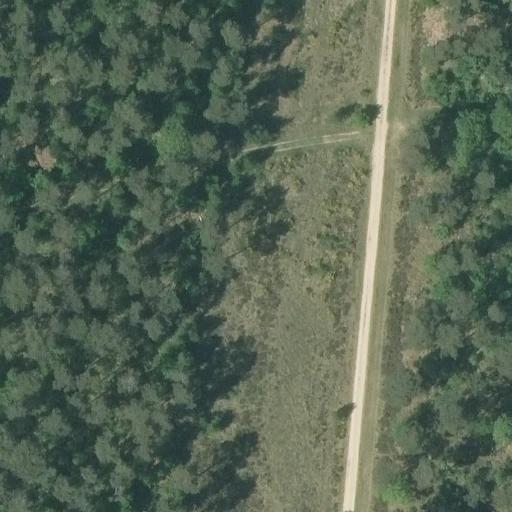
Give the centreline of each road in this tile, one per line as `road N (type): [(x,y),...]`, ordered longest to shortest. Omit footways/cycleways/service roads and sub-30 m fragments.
road 1 (track): [(387,122),(348,511)]
road 2 (track): [(511,116),(387,122)]
road 3 (track): [(387,122),(398,0)]
